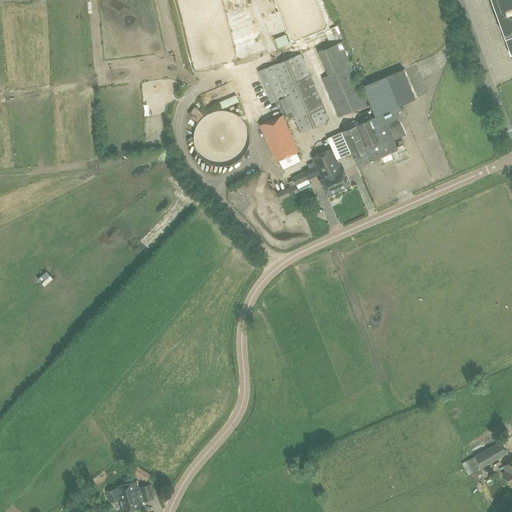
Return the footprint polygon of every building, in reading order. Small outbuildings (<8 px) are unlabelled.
[(511,0),(491,0),(499,21),(500,21),(505,36),(505,37),(511,54),(511,53),(511,0)] [(289,28),(277,33),(281,43),(293,38),(289,28)] [(341,42),(318,51),(328,75),(322,77),(338,116),(367,104),(341,42)] [(276,99),(282,113),(291,109),(293,115),(301,132),(329,121),(300,52),(257,70),(270,101),(276,99)] [(375,116),(342,131),(358,166),(382,155),(390,151),(398,147),(394,137),(405,132),(397,114),(398,114),(403,107),(399,105),(415,98),(402,68),(385,75),(362,86),(375,116)] [(235,95),(219,102),(222,109),(238,102),(235,95)] [(194,138),(194,139),(194,140),(194,141),(194,142),(194,143),(195,144),(195,145),(195,146),(195,147),(196,147),(196,148),(196,149),(197,150),(197,151),(198,152),(198,153),(199,153),(199,154),(199,155),(200,155),(200,156),(201,156),(201,157),(202,158),(203,159),(204,159),(204,160),(205,160),(205,161),(206,161),(207,162),(208,162),(209,163),(210,163),(211,164),(212,164),(213,165),(214,165),(215,165),(216,165),(217,166),(218,166),(219,166),(220,166),(221,166),(222,166),(223,166),(224,166),(225,166),(226,166),(227,166),(228,165),(229,165),(230,165),(231,165),(231,164),(232,164),(233,164),(234,163),(235,163),(236,162),(237,162),(237,161),(238,161),(239,160),(240,159),(241,158),(242,158),(242,157),(243,157),(243,156),(244,156),(244,155),(244,154),(245,154),(245,153),(246,153),(246,152),(246,151),(247,150),(247,149),(248,149),(248,148),(248,147),(248,146),(249,145),(249,144),(249,143),(249,142),(249,141),(250,140),(250,139),(250,138),(250,137),(250,136),(249,136),(249,135),(249,134),(249,133),(249,132),(249,131),(248,131),(248,130),(248,129),(248,128),(247,127),(247,126),(246,126),(246,125),(246,124),(245,123),(244,122),(244,121),(243,121),(243,120),(242,120),(242,119),(241,119),(241,118),(240,118),(240,117),(239,117),(239,116),(238,116),(237,115),(236,115),(236,114),(235,114),(234,114),(234,113),(233,113),(232,112),(231,112),(230,112),(229,112),(229,111),(228,111),(227,111),(226,111),(225,111),(224,111),(223,111),(222,111),(221,111),(220,111),(219,111),(218,111),(217,111),(216,111),(215,111),(214,112),(213,112),(212,112),(211,113),(210,113),(209,114),(208,114),(207,115),(206,115),(206,116),(205,116),(204,117),(203,118),(202,119),(201,120),(200,121),(200,122),(199,122),(199,123),(198,124),(198,125),(197,125),(197,126),(197,127),(196,127),(196,128),(196,129),(195,130),(195,131),(195,132),(195,133),(194,134),(194,135),(194,136),(194,137),(194,138)] [(277,161),(280,160),(283,168),(300,160),(296,152),(299,151),(282,115),(260,125),(277,161)] [(332,147),(312,156),(322,178),(320,179),(326,193),(350,183),(343,168),(342,169),(332,147)] [(390,151),(382,155),(385,161),(392,157),(390,151)] [(304,172),(292,178),(295,183),(306,178),(304,172)] [(295,184),(276,192),(279,200),(298,191),(295,184)] [(394,405),(396,412),(407,408),(405,401),(394,405)] [(497,443),(475,455),(475,456),(482,468),(483,467),(508,453),(501,441),(497,443)] [(475,456),(467,460),(476,476),(485,471),(483,467),(482,468),(475,456)] [(134,463),(130,469),(147,480),(151,474),(134,463)] [(109,501),(118,499),(121,511),(128,511),(142,508),(140,500),(143,498),(144,501),(154,498),(150,484),(139,487),(140,489),(137,490),(134,480),(114,486),(114,488),(106,491),(109,501)]
